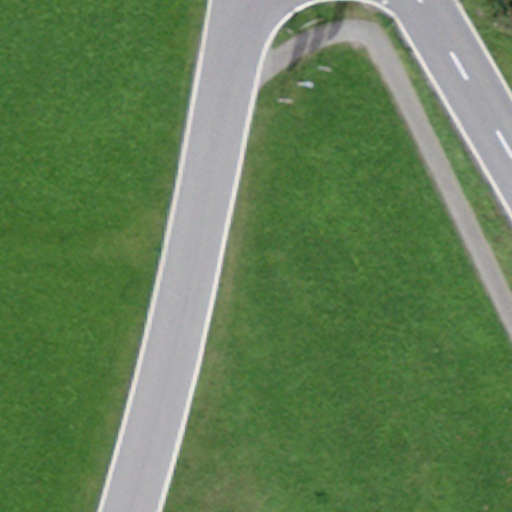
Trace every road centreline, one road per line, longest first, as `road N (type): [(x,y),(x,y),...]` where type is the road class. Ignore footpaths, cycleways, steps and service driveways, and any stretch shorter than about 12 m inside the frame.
road 1 (tertiary): [(257,0),(123,511)]
road 2 (primary): [(426,0),(511,148)]
